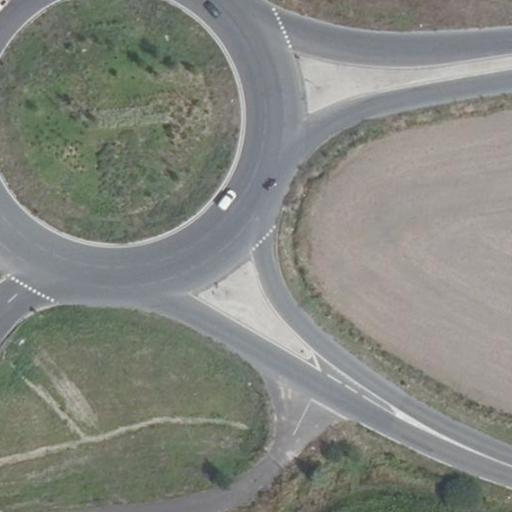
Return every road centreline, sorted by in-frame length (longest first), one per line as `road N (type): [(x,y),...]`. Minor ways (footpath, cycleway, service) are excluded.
road 1 (secondary): [(100,284),(187,310),(350,406),(448,451),(511,469)]
road 2 (secondary): [(511,460),(409,406),(289,310),(269,274),(264,190)]
road 3 (primary): [(511,35),(402,43),(344,38),(233,2)]
road 4 (primary): [(267,183),(304,148),(373,105),(511,79)]
road 5 (primary): [(100,284),(187,269),(247,219),(264,190)]
road 6 (primary): [(267,183),(279,103),(269,57),(233,2)]
